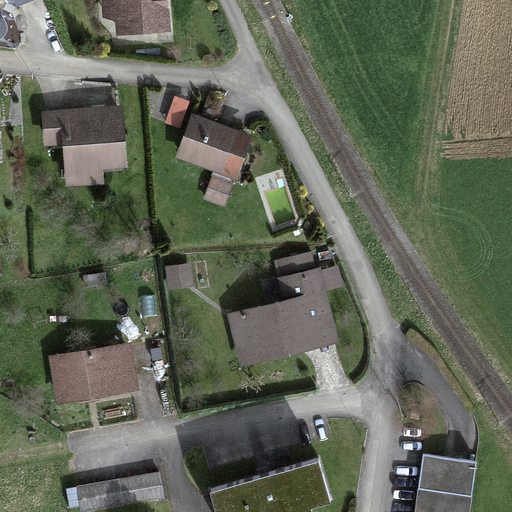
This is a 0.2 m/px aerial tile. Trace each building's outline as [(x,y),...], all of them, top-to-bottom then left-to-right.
[(101,0),(102,10),(112,15),(112,31),(165,29),(164,0),(101,0)] [(121,111),(45,114),(46,144),(67,143),(68,186),(103,185),(102,162),(123,162),(121,111)] [(192,121),(179,157),(222,173),(235,136),(192,121)] [(283,277),(314,270),(311,255),(279,263),(283,277)] [(191,268),(166,269),(167,286),(192,285),(191,268)] [(284,303),(229,316),(240,362),(334,339),(317,269),(314,270),(283,277),(278,279),(284,303)] [(129,346),(54,357),(60,401),(135,390),(129,346)] [(316,456),(211,489),(218,511),(291,511),(295,511),(294,505),(328,495),(316,456)] [(157,474),(79,488),(83,511),(161,498),(157,474)] [(466,511),(468,497),(419,491),(417,511),(466,511)]
